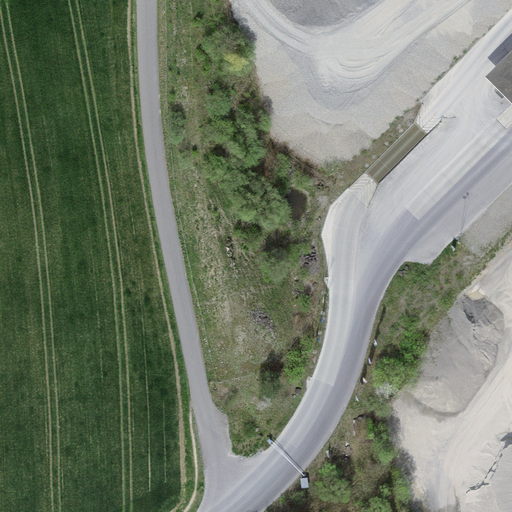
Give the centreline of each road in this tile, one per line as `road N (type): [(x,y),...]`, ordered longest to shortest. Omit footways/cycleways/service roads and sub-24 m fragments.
road 1 (unclassified): [(233,505),(168,236),(152,138),(145,0)]
road 2 (unclassified): [(233,505),(286,451),(335,376),(361,281),(432,179)]
